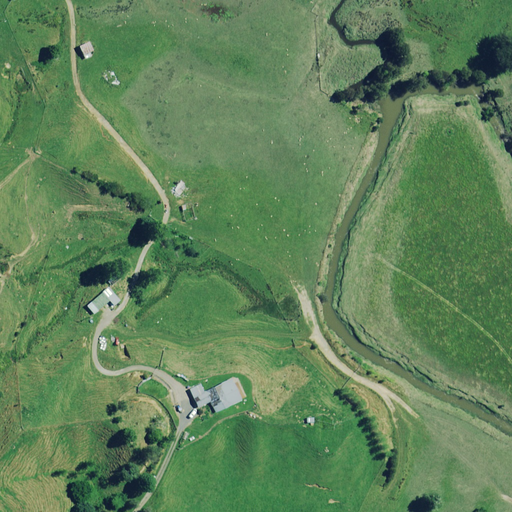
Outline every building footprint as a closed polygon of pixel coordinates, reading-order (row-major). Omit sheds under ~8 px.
[(92,51),(88,43),(79,47),(84,59),(90,56),(88,52),(92,51)] [(50,98),(52,101),(58,98),(53,87),(49,89),(47,86),(45,87),(48,95),(50,94),(52,97),(50,98)] [(177,201),(189,197),(188,194),(187,194),(186,190),(174,193),(177,201)] [(107,288),(86,306),(93,315),(109,301),(113,306),(119,301),(107,288)] [(192,388),(191,387),(189,388),(190,389),(189,390),(198,408),(210,403),(215,413),(241,401),(231,379),(204,392),(200,384),(192,388)]
